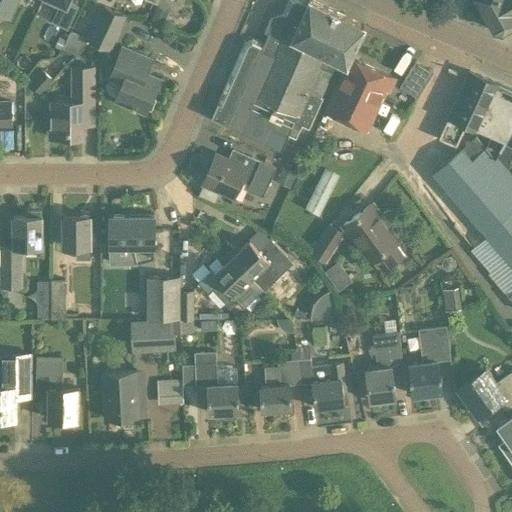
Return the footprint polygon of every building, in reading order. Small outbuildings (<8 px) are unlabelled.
[(0,0),(0,13),(10,18),(17,0),(0,0)] [(46,0),(60,6),(53,21),(67,28),(77,6),(68,1),(68,0),(46,0)] [(268,32),(263,42),(253,38),(245,41),(212,117),(226,125),(263,141),(281,148),(288,133),(296,137),(301,125),(308,128),(322,97),(320,96),(336,61),(345,65),(350,58),(364,26),(365,26),(366,24),(363,23),(363,24),(310,0),(307,0),(306,0),(287,0),(282,11),(276,13),(271,15),(264,30),(268,32)] [(511,0),(475,0),(492,29),(492,30),(501,33),(501,32),(511,25),(511,0)] [(87,37),(87,39),(110,50),(127,15),(103,4),(87,37)] [(83,44),(87,39),(87,37),(70,30),(65,40),(62,47),(75,52),(83,44)] [(121,43),(107,78),(121,84),(128,87),(122,102),(145,112),(159,79),(147,75),(155,56),(121,43)] [(350,58),(345,65),(325,110),(367,129),(391,77),(350,58)] [(433,71),(415,60),(399,86),(416,97),(433,71)] [(70,66),(70,101),(50,101),(50,138),(81,138),(82,101),(95,101),(95,65),(70,66)] [(43,70),(29,84),(39,93),(52,79),(43,70)] [(467,122),(486,78),(468,70),(449,115),(439,137),(457,145),(467,122)] [(502,85),(486,78),(467,122),(480,129),(502,85)] [(511,89),(502,85),(480,129),(504,141),(511,127),(511,89)] [(0,125),(12,125),(12,114),(11,101),(0,101),(0,125)] [(470,160),(483,148),(478,142),(473,136),(459,148),(470,160)] [(511,159),(511,147),(504,143),(497,156),(510,163),(511,159)] [(232,147),(227,159),(215,153),(201,183),(233,198),(241,181),(250,185),(261,160),(232,147)] [(440,165),(430,173),(511,266),(511,291),(507,296),(511,300),(511,174),(496,157),(494,160),(491,157),(483,148),(470,160),(459,148),(440,165)] [(276,180),(291,184),(295,170),(281,166),(276,180)] [(406,254),(396,241),(398,240),(372,203),(342,225),(368,262),(379,254),(388,267),(406,254)] [(12,216),(12,243),(0,243),(0,287),(22,287),(22,247),(42,247),(42,216),(40,216),(40,211),(26,211),(26,216),(12,216)] [(153,257),(153,245),(153,216),(153,213),(137,213),(137,216),(109,216),(109,246),(133,245),(137,262),(153,257)] [(89,258),(89,246),(89,216),(62,216),(63,246),(76,246),(76,258),(89,258)] [(329,221),(310,251),(325,261),(344,231),(329,221)] [(267,240),(257,248),(249,239),(238,249),(234,245),(227,252),(263,289),(282,272),(278,267),(286,260),(267,240)] [(223,263),(214,273),(210,269),(197,282),(207,293),(212,289),(229,308),(239,299),(245,306),(263,289),(227,252),(219,259),(223,263)] [(337,259),(326,267),(340,287),(351,278),(337,259)] [(180,318),(179,275),(147,275),(148,318),(180,318)] [(180,318),(194,318),(193,288),(180,289),(180,275),(179,275),(180,318)] [(65,318),(65,278),(51,278),(51,303),(42,303),(42,316),(51,316),(51,318),(65,318)] [(442,288),(445,310),(461,308),(459,286),(442,288)] [(309,295),(312,316),(333,313),(331,292),(309,295)] [(181,340),(180,318),(148,318),(130,318),(131,350),(152,350),(152,341),(181,340)] [(200,320),(201,330),(218,329),(217,319),(200,320)] [(418,328),(422,361),(409,363),(413,395),(441,392),(437,360),(451,358),(447,324),(418,328)] [(373,334),(376,367),(365,368),(369,401),(372,400),(373,403),(384,402),(384,399),(395,398),(391,366),(403,365),(400,331),(373,334)] [(296,351),(300,383),(311,382),(315,407),(320,407),(321,409),(330,408),(330,406),(344,404),(342,391),(347,391),(343,361),(310,363),(310,345),(296,346),(296,351)] [(1,351),(1,386),(0,385),(0,418),(15,419),(15,397),(32,397),(33,351),(1,351)] [(236,382),(217,383),(216,351),(195,351),(195,364),(182,364),(183,384),(196,384),(196,385),(207,384),(208,413),(223,412),(224,418),(238,417),(237,412),(238,412),(236,382)] [(264,366),(265,384),(259,385),(261,410),(277,409),(278,413),(289,412),(289,408),(291,408),(289,384),(300,383),(296,351),(292,351),(292,359),(278,360),(278,365),(264,366)] [(78,387),(61,387),(62,355),(36,355),(35,395),(48,395),(47,419),(78,419),(78,387)] [(511,369),(495,381),(485,367),(457,387),(477,415),(498,400),(503,408),(511,401),(511,369)] [(144,388),(137,388),(136,370),(101,372),(104,418),(139,416),(146,416),(144,388)] [(157,377),(157,402),(181,402),(181,378),(157,377)] [(511,401),(503,408),(509,415),(495,425),(505,438),(497,444),(511,464),(511,401)]
